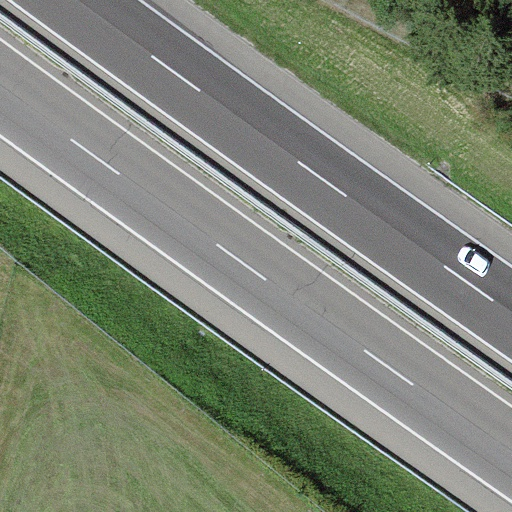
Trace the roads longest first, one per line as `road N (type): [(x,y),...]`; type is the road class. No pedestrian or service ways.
road 1 (motorway): [(0,90),(511,457)]
road 2 (motorway): [(511,312),(76,0)]
